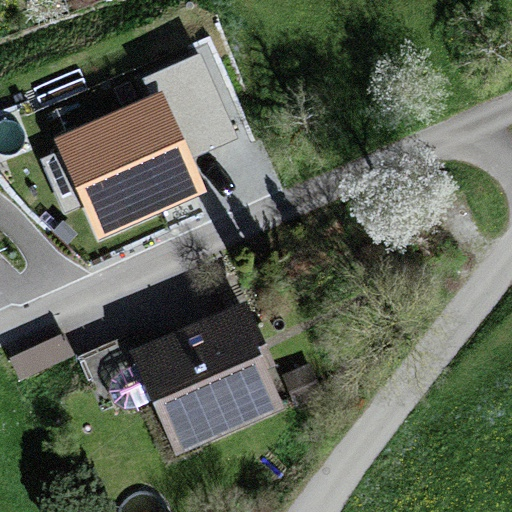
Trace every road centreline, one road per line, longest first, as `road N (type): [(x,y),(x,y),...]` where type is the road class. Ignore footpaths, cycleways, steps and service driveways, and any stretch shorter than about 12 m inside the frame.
road 1 (residential): [(511,105),(0,331)]
road 2 (unclassified): [(311,511),(511,260)]
